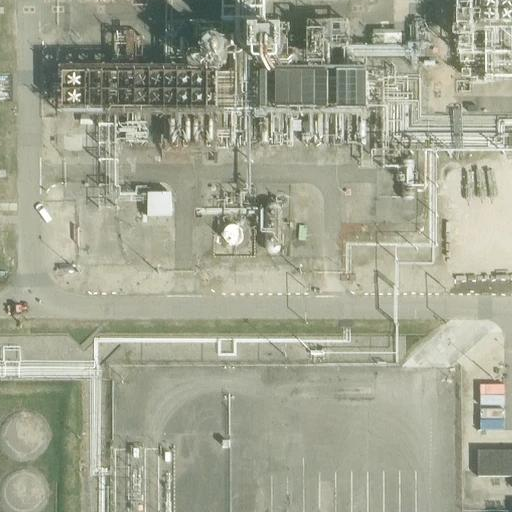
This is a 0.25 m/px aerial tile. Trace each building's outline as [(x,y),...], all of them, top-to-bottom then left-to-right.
[(511,0),(480,0),(481,5),(465,5),(465,31),(511,30),(511,0)] [(268,9),(250,8),(249,26),(267,26),(268,9)] [(212,112),(212,71),(52,70),(52,115),(159,115),(159,98),(169,98),(169,79),(184,79),(184,93),(183,112),(212,112)] [(150,217),(174,217),(174,193),(150,193),(150,217)] [(409,377),(409,384),(240,383),(239,465),(409,466),(409,483),(434,483),(435,377),(409,377)] [(511,452),(478,452),(478,479),(511,478),(511,452)]
